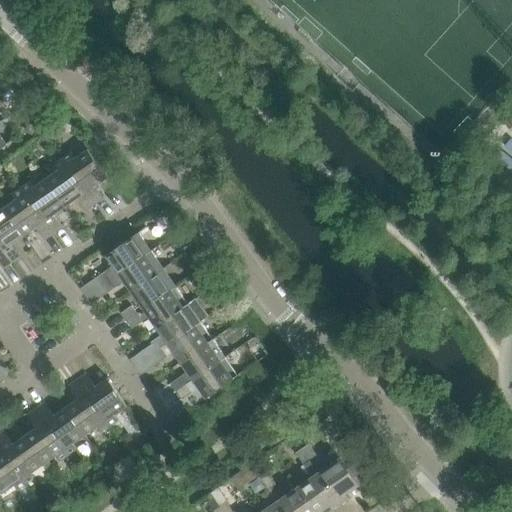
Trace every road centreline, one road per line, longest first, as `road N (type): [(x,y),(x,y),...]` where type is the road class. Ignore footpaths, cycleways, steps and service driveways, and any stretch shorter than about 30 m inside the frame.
road 1 (residential): [(182,182),(288,319),(368,384),(440,472)]
road 2 (residential): [(0,11),(182,182)]
road 3 (residential): [(54,270),(182,182)]
